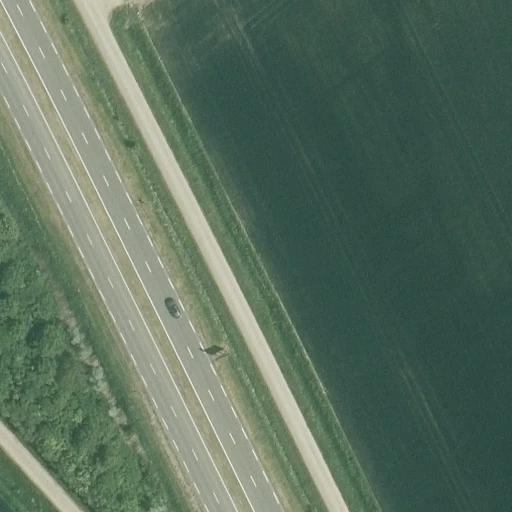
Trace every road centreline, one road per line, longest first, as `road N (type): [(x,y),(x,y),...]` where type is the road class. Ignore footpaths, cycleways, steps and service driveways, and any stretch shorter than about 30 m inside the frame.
road 1 (unclassified): [(336,511),(82,0)]
road 2 (primary): [(265,511),(12,0)]
road 3 (primary): [(0,62),(222,511)]
road 4 (track): [(0,180),(170,511)]
